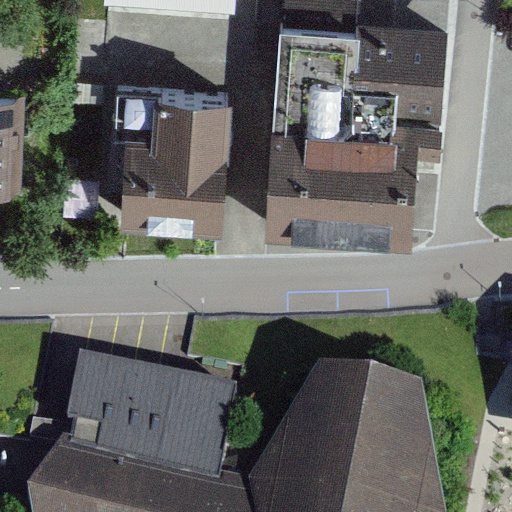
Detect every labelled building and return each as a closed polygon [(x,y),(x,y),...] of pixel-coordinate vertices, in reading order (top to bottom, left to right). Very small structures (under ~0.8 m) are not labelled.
[(244,0),(116,0),(114,30),(241,39),(244,0)] [(293,11),(280,226),(431,235),(444,20),(293,11)] [(235,100),(126,94),(119,217),(228,224),(235,100)] [(15,96),(0,95),(0,190),(10,191),(15,96)] [(234,396),(78,368),(51,511),(443,511),(428,399),(327,379),(252,486),(219,481),(234,396)]
